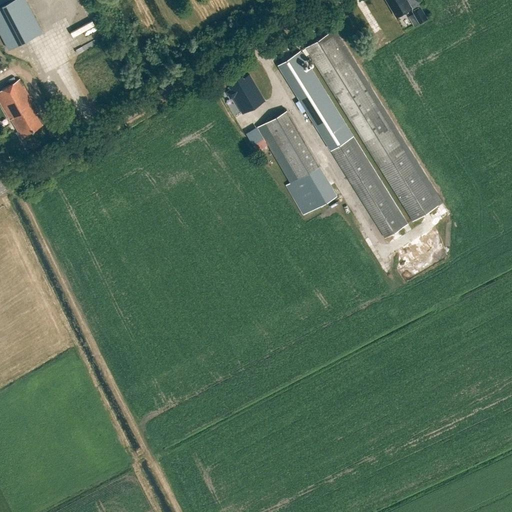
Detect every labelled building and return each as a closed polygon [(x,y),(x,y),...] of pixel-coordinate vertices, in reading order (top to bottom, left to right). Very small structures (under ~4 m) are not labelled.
[(42,32),(25,0),(10,0),(0,5),(0,33),(8,49),(42,32)] [(406,0),(386,0),(396,17),(411,8),(406,0)] [(411,10),(419,24),(427,19),(419,5),(411,10)] [(306,59),(305,57),(309,54),(379,167),(412,221),(438,205),(442,202),(438,194),(335,29),(330,33),(305,48),(295,54),(278,65),(331,150),(352,184),(385,238),(402,227),(408,223),(311,67),(306,70),(301,62),(306,59)] [(230,90),(226,92),(230,99),(233,98),(242,114),(265,101),(249,75),(243,79),(242,76),(233,81),(234,84),(229,87),(230,90)] [(29,132),(45,123),(20,79),(0,90),(0,103),(10,120),(11,120),(21,136),(22,139),(30,134),(29,132)] [(336,195),(286,110),(257,127),(290,182),(286,185),(303,215),(336,195)]
